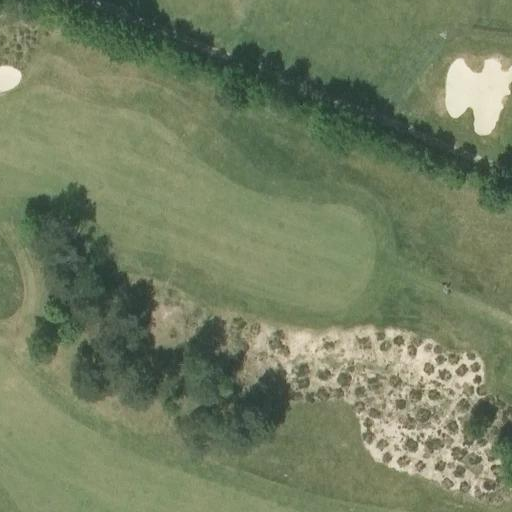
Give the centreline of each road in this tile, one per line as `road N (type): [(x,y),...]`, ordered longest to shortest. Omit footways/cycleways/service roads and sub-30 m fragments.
road 1 (track): [(70,0),(511,174)]
road 2 (track): [(375,262),(511,321)]
